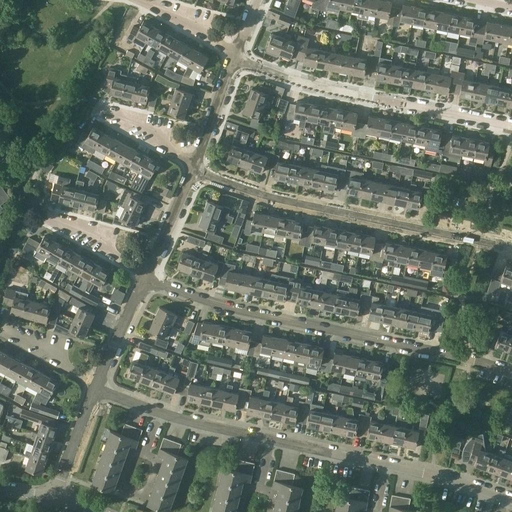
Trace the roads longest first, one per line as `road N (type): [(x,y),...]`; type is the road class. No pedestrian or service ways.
road 1 (residential): [(511,374),(222,307),(147,279)]
road 2 (residential): [(198,170),(290,201),(511,249)]
road 3 (residential): [(511,126),(297,81),(236,55)]
road 4 (residential): [(505,498),(385,464)]
road 5 (residential): [(198,170),(236,55)]
road 6 (residential): [(147,279),(198,170)]
road 7 (residential): [(51,499),(97,388)]
